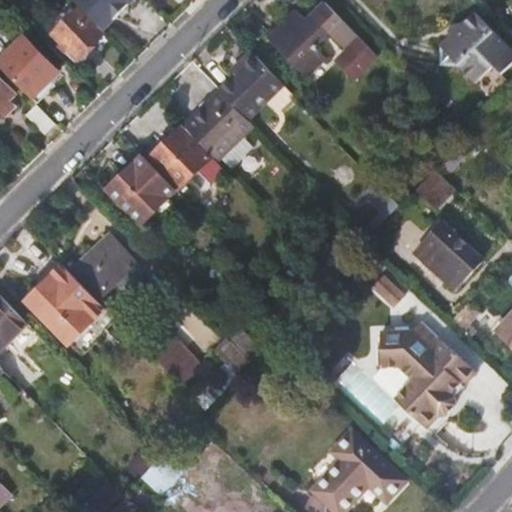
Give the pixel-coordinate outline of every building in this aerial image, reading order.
[(71,0),(101,30),(131,0),(71,0)] [(296,10),(270,36),(309,77),(329,58),(318,47),(333,34),(346,49),(335,60),(355,80),(378,58),(324,2),(306,20),(296,10)] [(73,15),(54,33),(79,58),(104,34),(79,10),(77,11),(73,7),(69,12),(73,15)] [(462,26),(450,38),(441,47),(441,65),(460,65),(476,81),(493,65),(501,73),(511,62),(511,52),(474,14),(462,26)] [(449,25),(450,38),(462,26),(449,25)] [(22,36),(0,57),(0,60),(35,96),(59,72),(22,36)] [(255,56),(220,90),(249,121),(285,86),(255,56)] [(0,78),(0,110),(4,115),(14,106),(8,100),(14,93),(0,78)] [(220,90),(184,125),(214,156),(217,153),(227,164),(249,143),(239,131),(249,121),(220,90)] [(54,125),(36,106),(28,113),(46,131),(54,125)] [(184,125),(148,160),(177,191),(214,156),(184,125)] [(469,135),(461,145),(474,155),(482,147),(469,135)] [(365,147),(361,151),(367,156),(370,152),(365,147)] [(464,157),(455,148),(441,161),(452,171),(464,157)] [(367,156),(361,151),(354,158),(359,163),(367,156)] [(143,224),(178,192),(177,191),(148,160),(143,155),(110,189),(143,224)] [(438,208),(455,189),(434,169),(417,188),(438,208)] [(409,218),(390,240),(407,256),(427,236),(409,218)] [(443,222),(416,252),(456,290),(484,259),(443,222)] [(110,236),(71,273),(100,302),(138,264),(110,236)] [(39,282),(43,286),(64,265),(60,261),(39,282)] [(65,339),(102,304),(100,302),(71,273),(64,265),(43,286),(27,302),(65,339)] [(251,273),(245,278),(250,285),(256,279),(251,273)] [(401,301),(379,281),(373,287),(395,308),(401,301)] [(242,330),(231,341),(251,362),(274,339),(297,313),(278,293),(266,305),(275,313),(250,339),(242,330)] [(0,294),(0,350),(28,323),(0,294)] [(511,314),(496,331),(511,346),(511,314)] [(153,317),(134,336),(182,384),(201,365),(153,317)] [(438,338),(421,322),(414,329),(382,331),(383,368),(399,368),(412,379),(395,398),(428,430),(439,417),(446,417),(458,405),(457,397),(455,395),(464,388),(478,373),(440,337),(438,338)] [(214,350),(239,375),(251,362),(231,341),(227,338),(214,350)] [(213,378),(195,397),(205,408),(223,388),(213,378)] [(343,459),(315,490),(338,511),(345,511),(371,486),(389,503),(410,481),(353,429),(333,450),(343,459)] [(195,464),(174,444),(160,458),(157,462),(145,475),(164,494),(195,464)] [(130,462),(145,475),(157,462),(142,448),(130,462)] [(0,482),(0,505),(12,494),(0,482)] [(132,511),(138,507),(126,495),(109,511),(132,511)]
